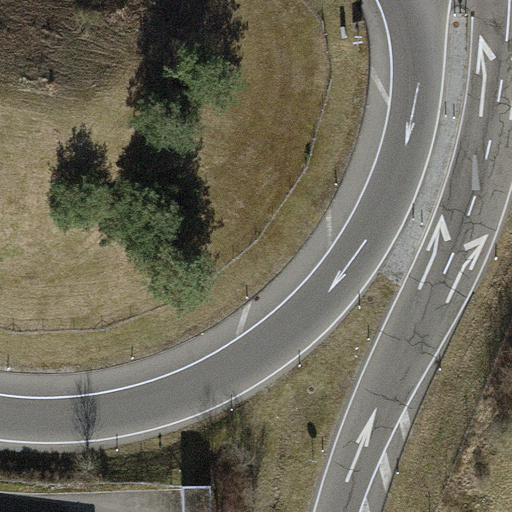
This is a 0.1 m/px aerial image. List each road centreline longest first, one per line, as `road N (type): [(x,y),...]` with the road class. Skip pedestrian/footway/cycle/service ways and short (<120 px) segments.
road 1 (trunk): [(422,0),(419,86),(396,182),(372,234),(301,326),(258,359),(159,405),(93,420),(0,419)]
road 2 (trunk): [(339,511),(371,426),(469,229),(490,157),(511,12)]
